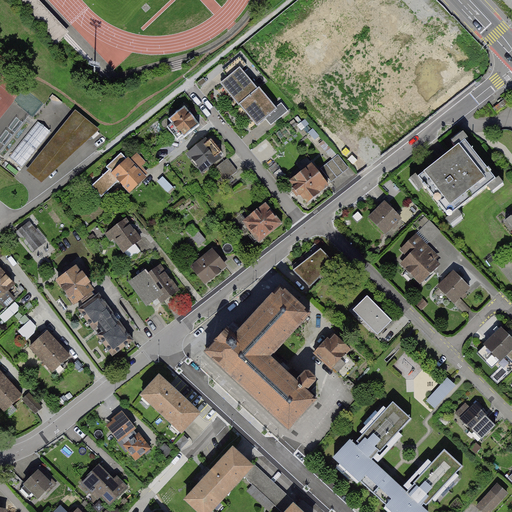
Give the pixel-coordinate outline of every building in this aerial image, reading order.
[(69,34),(36,0),(16,0),(48,33),(44,37),(54,48),(69,34)] [(299,77),(353,25),(340,11),(285,63),(299,77)] [(352,47),(388,94),(405,81),(369,34),(352,47)] [(397,64),(412,48),(400,36),(384,51),(397,64)] [(438,94),(455,78),(458,82),(480,61),(459,39),(421,75),(438,94)] [(356,125),(379,103),(338,60),(315,82),(356,125)] [(239,70),(221,86),(238,106),(256,90),(239,70)] [(259,90),(239,107),(257,128),(277,112),(259,90)] [(199,128),(186,110),(168,122),(181,141),(199,128)] [(100,131),(76,113),(28,172),(42,185),(100,131)] [(39,122),(9,158),(23,168),(52,132),(39,122)] [(225,160),(210,141),(190,157),(204,176),(225,160)] [(451,222),(496,183),(460,141),(415,180),(451,222)] [(351,170),(339,157),(327,167),(339,180),(351,170)] [(130,158),(111,174),(129,195),(148,179),(130,158)] [(288,189),(305,209),(330,188),(313,168),(288,189)] [(108,174),(93,188),(102,198),(118,184),(108,174)] [(408,224),(385,200),(368,216),(390,239),(408,224)] [(260,244),(282,226),(264,203),(241,221),(260,244)] [(430,219),(425,225),(436,236),(441,230),(430,219)] [(126,220),(110,232),(130,259),(141,251),(135,244),(141,240),(126,220)] [(230,227),(226,222),(221,225),(226,231),(230,227)] [(48,244),(32,223),(16,235),(33,256),(48,244)] [(205,240),(197,230),(191,235),(199,245),(205,240)] [(394,258),(420,286),(445,263),(419,235),(394,258)] [(320,250),(294,273),(309,291),(336,268),(320,250)] [(192,268),(206,284),(226,268),(213,251),(192,268)] [(150,304),(159,298),(162,303),(178,291),(160,267),(136,284),(150,304)] [(114,315),(99,295),(95,298),(91,292),(92,291),(87,284),(89,283),(83,275),(82,276),(76,269),(70,273),(68,271),(63,275),(65,277),(59,282),(75,304),(81,300),(85,305),(79,309),(94,329),(98,326),(103,332),(99,336),(113,355),(133,341),(118,321),(116,323),(111,317),(114,315)] [(0,300),(15,286),(3,273),(0,275),(0,300)] [(471,290),(454,273),(438,290),(455,307),(471,290)] [(310,314),(281,287),(276,292),(275,292),(270,297),(270,299),(235,337),(227,329),(206,353),(289,429),(315,400),(307,391),(315,382),(315,378),(309,372),(306,372),(297,382),(270,357),(310,314)] [(369,299),(353,315),(377,338),(392,322),(369,299)] [(496,367),(511,352),(511,340),(503,331),(481,351),(496,367)] [(58,347),(45,334),(29,348),(42,362),(58,347)] [(329,338),(315,353),(344,380),(357,365),(346,354),(350,350),(334,335),(330,339),(329,338)] [(70,360),(58,347),(42,362),(55,375),(70,360)] [(0,394),(10,385),(0,375),(0,394)] [(198,414),(159,379),(144,396),(182,431),(198,414)] [(354,385),(348,380),(344,384),(350,390),(354,385)] [(458,389),(449,380),(425,403),(435,412),(458,389)] [(23,399),(10,385),(0,394),(0,405),(8,413),(23,399)] [(44,410),(29,395),(22,402),(36,417),(44,410)] [(474,431),(486,419),(471,404),(457,419),(471,434),(474,431)] [(377,494),(387,482),(371,468),(411,424),(392,407),(353,451),(348,447),(333,464),(359,487),(364,481),(377,494)] [(133,429),(121,413),(115,418),(118,421),(111,427),(121,439),(132,431),(133,429)] [(495,428),(486,419),(474,431),(484,440),(495,428)] [(137,437),(132,431),(121,439),(119,441),(128,452),(130,451),(136,459),(144,452),(146,454),(151,450),(139,435),(137,437)] [(252,466),(233,449),(187,500),(199,511),(213,511),(244,478),(254,467),(252,466)] [(405,499),(387,482),(377,494),(391,505),(384,511),(427,511),(463,472),(445,455),(405,499)] [(253,464),(252,466),(254,467),(244,478),(280,511),(291,499),(253,464)] [(54,480),(41,466),(24,483),(38,497),(54,480)] [(99,466),(82,483),(91,492),(95,489),(110,505),(127,488),(117,478),(114,481),(99,466)] [(475,508),(479,511),(494,511),(510,496),(498,484),(475,508)]
